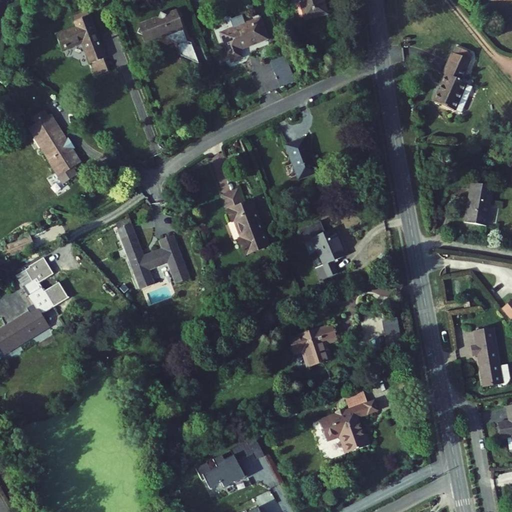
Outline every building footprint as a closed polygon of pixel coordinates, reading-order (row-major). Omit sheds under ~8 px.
[(325,0),(303,0),(303,19),(326,18),(325,0)] [(264,10),(223,23),(234,58),(250,53),(245,38),(271,30),(264,10)] [(184,11),(141,27),(147,44),(190,29),(184,11)] [(79,35),(61,41),(67,58),(85,51),(92,71),(94,70),(109,65),(111,64),(96,22),(77,29),(79,35)] [(272,59),(277,86),(293,84),(288,56),(272,59)] [(443,101),(464,111),(477,83),(470,80),(476,67),(458,59),(452,72),(455,73),(443,101)] [(109,65),(94,70),(98,83),(114,78),(109,65)] [(52,123),(55,120),(51,114),(47,116),(52,123)] [(52,123),(47,116),(40,121),(44,128),(38,132),(59,162),(58,163),(72,184),(86,175),(81,166),(87,162),(80,151),(73,140),(58,119),(55,120),(52,123)] [(73,140),(80,151),(83,148),(76,138),(73,140)] [(306,141),(286,148),(299,182),(318,175),(306,141)] [(480,182),(473,223),(492,227),(499,186),(480,182)] [(236,185),(221,191),(243,252),(268,242),(254,204),(248,206),(245,199),(242,200),(236,185)] [(251,197),(245,199),(248,206),(254,204),(251,197)] [(128,218),(116,223),(118,229),(130,224),(128,218)] [(130,224),(118,229),(136,282),(150,277),(148,270),(166,264),(173,285),(189,279),(175,237),(159,242),(161,247),(142,254),(132,224),(130,224)] [(336,229),(311,239),(321,265),(316,267),(321,278),(337,271),(333,261),(346,256),(336,229)] [(59,276),(51,260),(36,267),(36,266),(20,274),(36,307),(0,324),(0,347),(45,325),(41,316),(71,301),(64,286),(49,293),(44,284),(59,276)] [(150,277),(136,282),(138,288),(152,283),(150,277)] [(386,349),(402,346),(397,318),(381,321),(386,349)] [(329,322),(287,334),(291,348),(304,344),(310,365),(329,360),(324,343),(322,336),(332,334),(329,322)] [(482,351),(484,362),(489,361),(494,392),(511,388),(511,371),(510,372),(503,332),(485,335),(488,350),(482,351)] [(332,334),(322,336),(324,343),(334,340),(332,334)] [(373,392),(318,422),(329,441),(341,434),(349,447),(373,434),(370,428),(368,429),(358,413),(378,402),(373,392)] [(375,438),(373,434),(349,447),(351,451),(375,438)] [(243,456),(234,439),(226,443),(235,461),(243,456)] [(219,461),(232,455),(226,443),(210,452),(212,457),(216,455),(219,461)] [(216,463),(219,461),(216,455),(212,457),(203,461),(201,457),(192,461),(196,469),(190,472),(186,464),(175,470),(181,482),(185,480),(190,490),(201,485),(203,489),(226,477),(221,468),(219,468),(216,463)]
